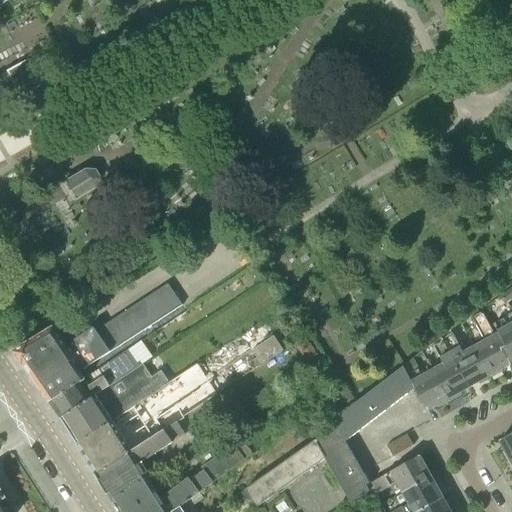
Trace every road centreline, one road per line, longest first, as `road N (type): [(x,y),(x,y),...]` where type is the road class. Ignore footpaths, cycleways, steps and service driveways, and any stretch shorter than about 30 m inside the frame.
road 1 (residential): [(90,511),(0,379)]
road 2 (residential): [(493,511),(463,449),(511,416)]
